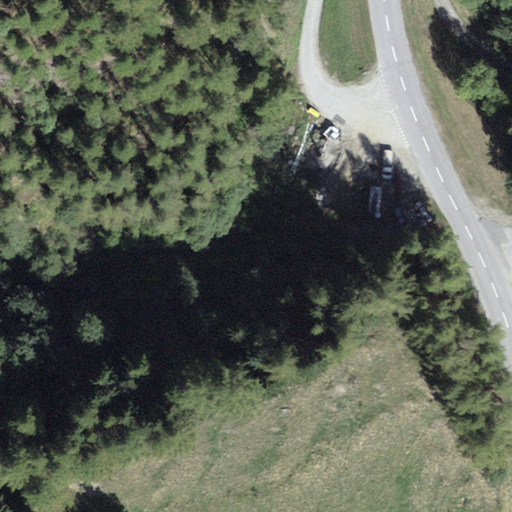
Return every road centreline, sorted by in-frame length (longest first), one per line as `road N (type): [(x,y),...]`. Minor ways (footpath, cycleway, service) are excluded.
road 1 (tertiary): [(511,340),(411,108)]
road 2 (unclassified): [(411,108),(370,111),(313,82),(307,43),(314,0)]
